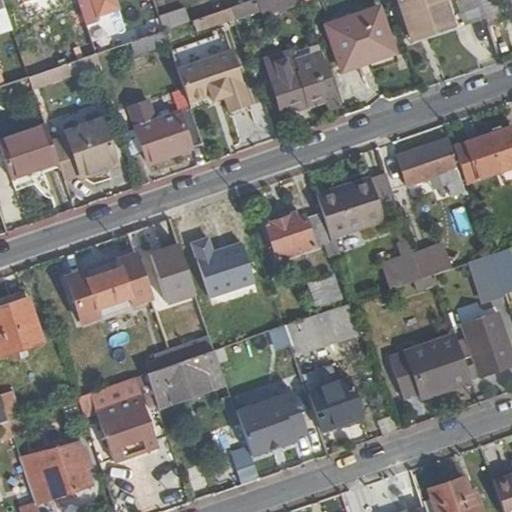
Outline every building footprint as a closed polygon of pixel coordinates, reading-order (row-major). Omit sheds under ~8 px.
[(89,0),(96,18),(117,10),(113,0),(89,0)] [(254,0),(232,7),(235,11),(238,16),(241,20),(300,0),(254,0)] [(443,0),(395,0),(407,37),(450,23),(443,0)] [(461,0),(456,2),(463,23),(483,16),(477,0),(461,0)] [(477,0),(483,16),(493,13),(488,0),(477,0)] [(232,7),(229,7),(233,18),(238,16),(235,11),(232,7)] [(163,28),(188,22),(184,8),(159,14),(163,28)] [(326,26),(342,70),(362,63),(360,56),(390,45),(377,8),(326,26)] [(3,9),(0,9),(0,35),(11,32),(3,9)] [(450,23),(407,37),(409,44),(452,30),(450,23)] [(155,49),(151,37),(136,42),(140,54),(155,49)] [(390,45),(360,56),(362,63),(393,53),(390,45)] [(299,103),(299,104),(323,95),(327,107),(340,103),(321,49),(273,66),(281,78),(299,103)] [(229,50),(175,69),(186,103),(208,96),(210,102),(222,97),(227,113),(248,105),(229,50)] [(52,80),(48,71),(27,78),(31,87),(52,80)] [(299,103),(281,78),(270,82),(274,95),(280,93),(285,108),(299,103)] [(146,164),(201,145),(189,109),(156,121),(149,100),(127,108),(129,115),(146,164)] [(64,132),(68,144),(79,176),(116,163),(105,131),(101,119),(64,132)] [(0,146),(11,177),(57,162),(44,125),(0,140),(0,146)] [(464,143),(476,178),(511,165),(511,136),(509,128),(464,143)] [(400,154),(411,184),(432,177),(431,174),(459,164),(450,137),(400,154)] [(431,174),(432,177),(435,185),(449,179),(463,175),(459,164),(431,174)] [(449,179),(454,194),(468,189),(463,175),(449,179)] [(391,191),(380,187),(347,198),(349,202),(321,212),(330,241),(400,217),(391,191)] [(347,198),(319,208),(321,212),(349,202),(347,198)] [(450,213),(460,245),(474,241),(464,208),(450,213)] [(281,219),(263,225),(276,261),(327,244),(318,217),(306,221),(299,218),(283,223),(281,219)] [(413,256),(408,241),(397,245),(401,258),(381,265),(390,290),(421,279),(413,256)] [(178,245),(151,253),(169,308),(195,299),(178,245)] [(443,245),(413,256),(421,279),(435,275),(452,269),(443,245)] [(65,270),(79,315),(138,295),(124,250),(106,257),(110,272),(89,279),(84,264),(65,270)] [(511,262),(508,250),(490,256),(504,295),(511,292),(511,262)] [(504,295),(490,256),(467,263),(481,303),(504,295)] [(333,278),(310,286),(318,308),(341,300),(333,278)] [(0,357),(40,344),(26,300),(0,309),(0,357)] [(244,327),(236,305),(216,312),(224,334),(244,327)] [(289,347),(292,355),(360,335),(351,308),(283,327),(289,347)] [(210,310),(201,313),(210,337),(218,334),(210,310)] [(458,344),(503,329),(499,317),(454,333),(458,344)] [(289,347),(283,327),(269,332),(275,352),(289,347)] [(467,369),(470,379),(480,376),(481,378),(511,366),(511,358),(503,329),(458,344),(464,361),(472,358),(475,366),(467,369)] [(450,383),(451,388),(467,383),(450,333),(387,356),(401,399),(450,383)] [(218,334),(210,337),(214,350),(222,347),(218,334)] [(150,372),(190,358),(186,346),(155,357),(157,362),(148,365),(150,372)] [(229,360),(224,346),(222,347),(214,350),(219,363),(229,360)] [(222,372),(219,363),(214,350),(190,358),(150,372),(145,374),(156,407),(208,389),(204,378),(222,372)] [(225,382),(222,372),(204,378),(208,389),(225,382)] [(305,393),(319,432),(362,417),(348,378),(305,393)] [(138,399),(131,379),(89,393),(112,463),(156,447),(140,399),(138,399)] [(453,392),(451,388),(450,383),(401,399),(404,407),(453,392)] [(292,392),(236,412),(248,447),(252,460),(309,440),(292,392)] [(10,393),(0,396),(0,403),(2,408),(7,422),(15,419),(19,418),(10,393)] [(85,395),(75,398),(82,418),(92,414),(85,395)] [(20,433),(15,419),(7,422),(11,436),(20,433)] [(0,440),(11,436),(7,422),(0,424),(0,440)] [(77,445),(19,459),(33,499),(45,494),(47,500),(89,485),(82,464),(77,445)] [(252,460),(248,447),(232,453),(242,484),(259,478),(252,460)] [(436,511),(482,511),(477,496),(470,498),(464,479),(430,490),(436,511)] [(511,511),(511,481),(511,479),(493,486),(501,511),(511,511)] [(33,499),(35,504),(47,500),(45,494),(33,499)]
